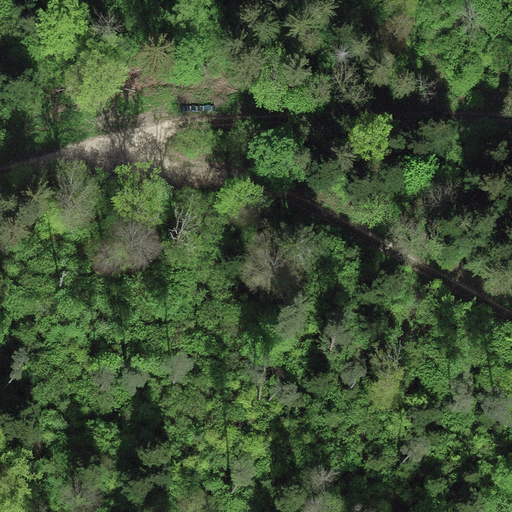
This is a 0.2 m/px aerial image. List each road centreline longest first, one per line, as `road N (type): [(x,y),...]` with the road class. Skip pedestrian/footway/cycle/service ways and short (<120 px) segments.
road 1 (track): [(0,171),(197,120),(511,113)]
road 2 (track): [(511,317),(216,158),(114,144)]
